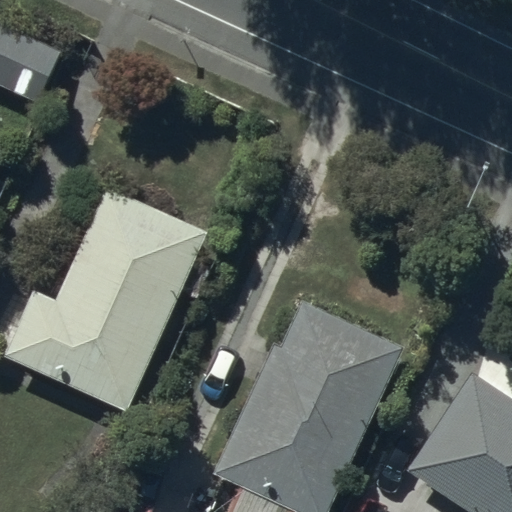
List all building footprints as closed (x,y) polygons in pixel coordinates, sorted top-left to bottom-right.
[(70,58),(0,25),(0,88),(46,109),(70,58)] [(0,190),(16,157),(0,149),(0,190)] [(220,241),(117,195),(66,308),(48,299),(19,364),(140,418),(220,241)] [(285,359),(278,356),(217,485),(245,498),(238,511),(338,511),(379,427),(375,425),(418,335),(387,320),(375,344),(307,312),(285,359)] [(511,511),(511,399),(481,380),(416,480),(465,511),(511,511)]
